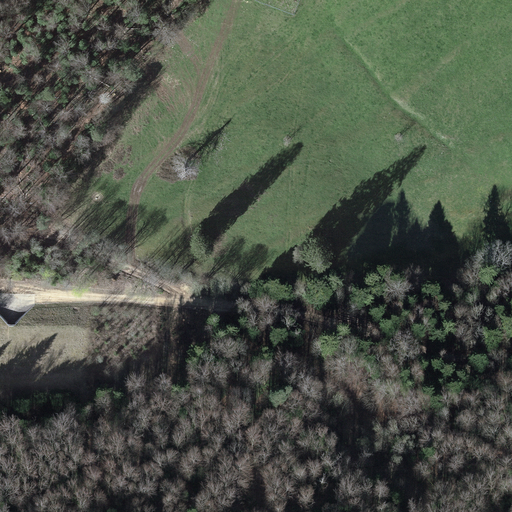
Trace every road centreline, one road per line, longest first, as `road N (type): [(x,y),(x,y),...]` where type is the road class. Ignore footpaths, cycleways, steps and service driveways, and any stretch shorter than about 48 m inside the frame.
road 1 (track): [(0,238),(34,230),(61,235),(172,287),(230,331),(324,382),(453,443),(511,455)]
road 2 (track): [(11,290),(276,308),(428,350),(511,355)]
